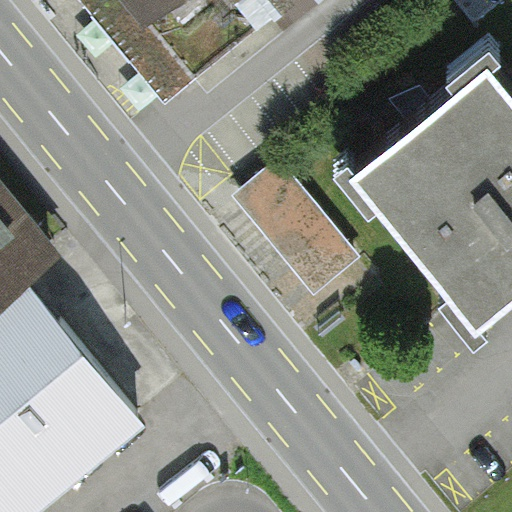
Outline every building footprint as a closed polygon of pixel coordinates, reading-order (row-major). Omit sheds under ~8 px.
[(135,0),(90,0),(145,64),(171,43),(135,0)] [(289,2),(286,0),(135,0),(171,43),(199,77),(289,2)] [(511,78),(489,51),(357,159),(478,306),(511,277),(511,78)] [(357,254),(277,157),(243,186),(323,282),(357,254)] [(0,511),(31,511),(142,420),(27,282),(52,261),(0,199),(0,511)]
